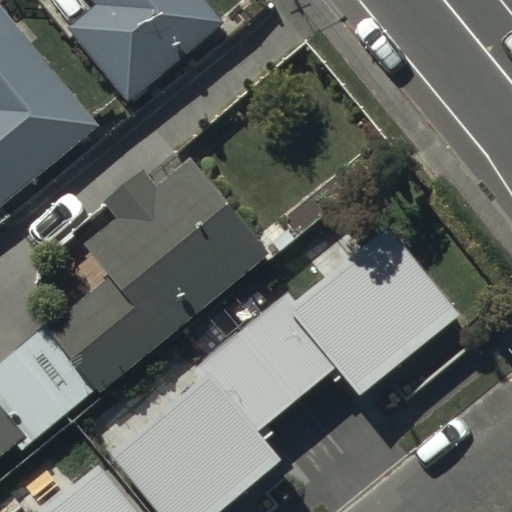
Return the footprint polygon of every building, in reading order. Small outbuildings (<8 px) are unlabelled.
[(222,22),(204,0),(94,0),(98,4),(71,26),(128,97),(222,22)] [(0,205),(98,124),(0,7),(0,205)] [(269,247),(191,157),(160,183),(143,164),(103,199),(117,216),(86,243),(111,272),(46,327),(101,391),(269,247)] [(470,328),(391,230),(34,511),(236,511),(289,470),(267,443),(339,386),(362,414),(470,328)] [(0,450),(23,432),(0,404),(0,450)]
